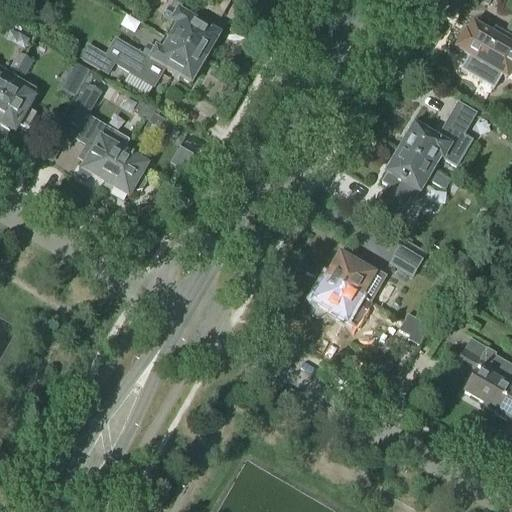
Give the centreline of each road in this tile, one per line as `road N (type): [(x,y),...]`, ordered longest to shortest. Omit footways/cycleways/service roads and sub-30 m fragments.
road 1 (residential): [(207,334),(401,0)]
road 2 (tertiary): [(176,317),(361,0)]
road 3 (residential): [(511,510),(207,334)]
road 4 (residential): [(324,0),(150,302)]
road 5 (tertiary): [(163,344),(96,425),(58,511)]
road 6 (tertiary): [(76,511),(127,440),(163,344)]
road 7 (residential): [(150,302),(0,214)]
